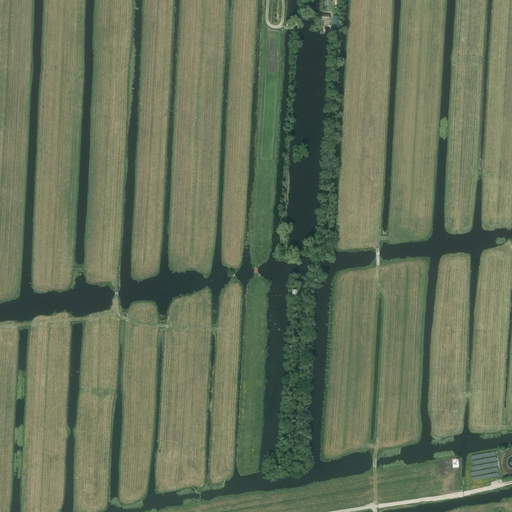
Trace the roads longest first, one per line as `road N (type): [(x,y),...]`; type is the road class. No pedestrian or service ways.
road 1 (track): [(377,251),(388,296),(375,511)]
road 2 (track): [(116,297),(111,315),(233,330),(233,269)]
road 3 (track): [(203,511),(197,329)]
road 4 (track): [(511,482),(342,511)]
